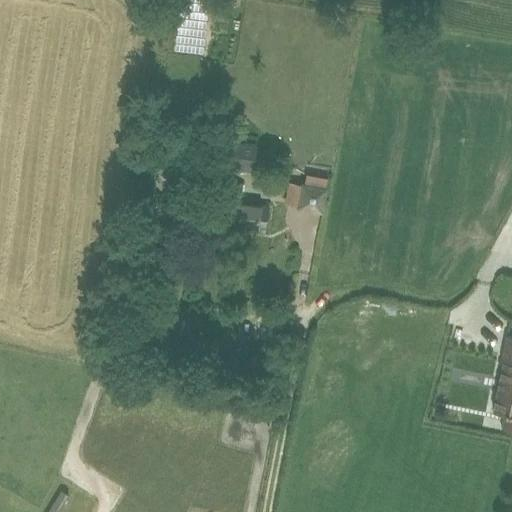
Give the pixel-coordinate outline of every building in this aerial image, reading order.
[(145,119),(192,124),(195,96),(148,91),(145,119)] [(222,166),(253,170),(257,143),(225,139),(222,166)] [(338,205),(340,171),(315,170),(314,204),(338,205)] [(242,185),(214,182),(211,207),(201,206),(199,223),(209,224),(209,225),(237,229),(237,228),(265,232),(269,205),(240,201),(242,185)] [(158,259),(151,295),(178,299),(185,264),(158,259)] [(511,335),(509,335),(504,359),(506,359),(496,410),(507,412),(504,428),(511,429),(511,335)] [(58,511),(68,495),(62,491),(48,511),(58,511)]
